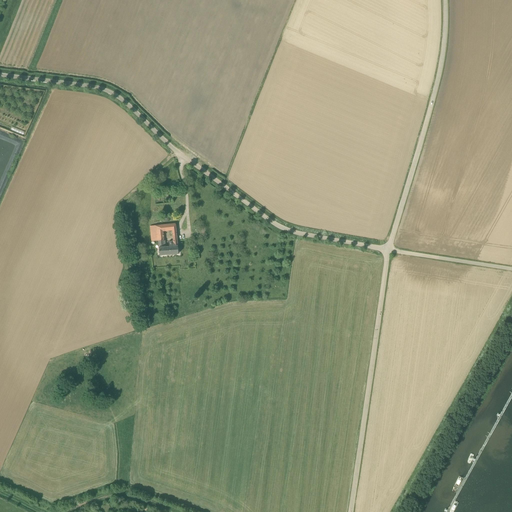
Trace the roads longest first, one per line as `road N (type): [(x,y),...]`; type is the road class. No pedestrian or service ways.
road 1 (unclassified): [(388,250),(273,223),(102,88),(0,75)]
road 2 (unclassified): [(350,511),(388,250)]
road 3 (unclassified): [(388,250),(440,70),(445,0)]
road 4 (track): [(0,487),(43,508),(121,488),(184,511)]
road 5 (unclassified): [(388,250),(511,269)]
